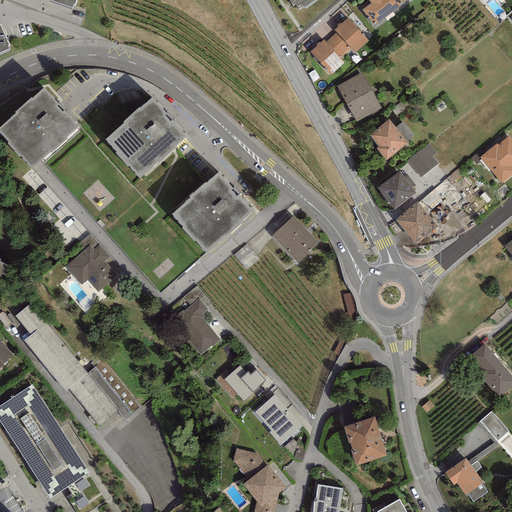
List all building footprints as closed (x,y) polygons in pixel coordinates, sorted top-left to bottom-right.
[(287,0),(292,7),(295,5),(297,9),(311,0),(287,0)] [(368,0),(359,7),(362,10),(374,25),(403,3),(406,0),(368,0)] [(368,41),(348,18),(334,31),(336,33),(349,49),(354,54),(368,41)] [(0,53),(9,50),(7,46),(9,45),(1,25),(0,25),(0,53)] [(349,49),(336,33),(325,42),(339,58),(349,49)] [(325,42),(324,40),(310,52),(330,75),(344,63),(339,58),(325,42)] [(360,73),(336,87),(356,122),(380,108),(360,73)] [(43,90),(0,125),(0,130),(35,170),(80,129),(43,90)] [(151,99),(105,141),(140,180),(187,138),(151,99)] [(395,128),(388,119),(369,134),(378,146),(375,148),(385,161),(409,143),(407,141),(414,136),(403,122),(395,128)] [(511,166),(511,140),(509,136),(498,145),(496,143),(479,157),(501,184),(511,175),(511,167),(511,166)] [(429,144),(406,160),(419,178),(438,164),(432,156),(436,153),(429,144)] [(218,171),(171,214),(207,253),(254,209),(218,171)] [(400,172),(378,187),(394,208),(416,192),(412,188),(415,186),(406,175),(404,177),(400,172)] [(450,179),(434,193),(450,212),(466,198),(450,179)] [(423,205),(402,223),(423,247),(444,228),(423,205)] [(293,217),(272,237),(297,263),(318,243),(293,217)] [(233,254),(245,270),(259,259),(246,243),(233,254)] [(94,246),(72,269),(102,297),(123,274),(94,246)] [(0,301),(18,268),(0,258),(0,301)] [(183,311),(172,320),(201,355),(212,346),(213,347),(221,340),(203,319),(205,318),(203,315),(208,310),(199,299),(183,312),(183,311)] [(29,304),(15,316),(32,336),(24,342),(101,434),(123,416),(29,304)] [(0,376),(26,358),(1,322),(0,322),(0,376)] [(511,385),(511,377),(485,344),(467,358),(498,397),(511,385)] [(243,368),(227,383),(248,405),(264,390),(243,368)] [(92,474),(32,386),(0,407),(0,420),(54,500),(92,474)] [(306,428),(277,398),(256,418),(285,448),(306,428)] [(493,407),(481,415),(494,436),(506,428),(493,407)] [(374,418),(343,428),(355,467),(387,457),(374,418)] [(239,451),(235,464),(254,486),(249,489),(263,505),(261,511),(277,511),(280,500),(291,492),(272,467),(269,469),(260,458),(239,451)] [(470,461),(450,475),(473,506),(489,495),(485,489),(489,486),(470,461)] [(343,511),(346,491),(322,488),(319,511),(343,511)] [(408,511),(402,501),(378,511),(408,511)]
